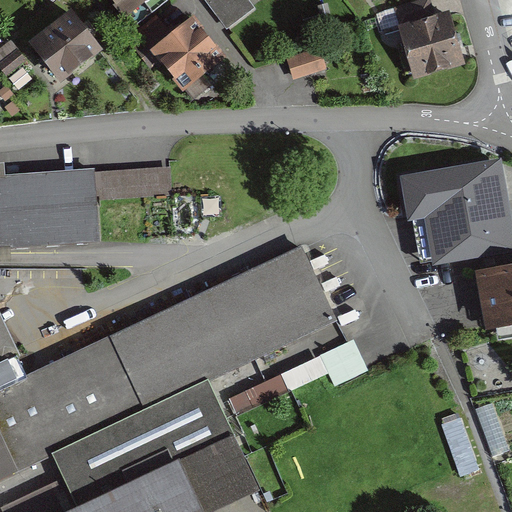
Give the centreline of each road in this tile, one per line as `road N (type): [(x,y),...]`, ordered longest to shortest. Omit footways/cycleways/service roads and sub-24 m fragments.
road 1 (residential): [(502,125),(273,119),(0,138)]
road 2 (residential): [(502,125),(474,0)]
